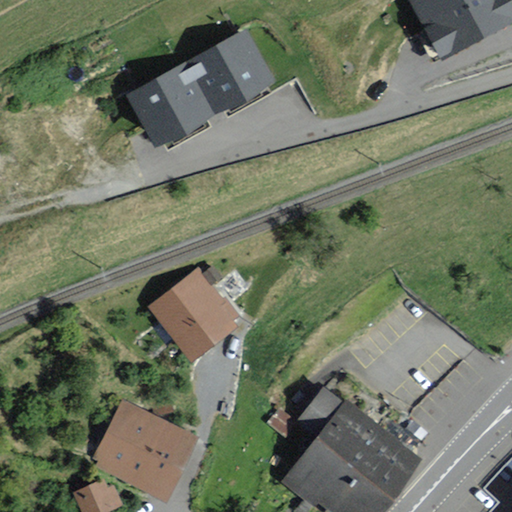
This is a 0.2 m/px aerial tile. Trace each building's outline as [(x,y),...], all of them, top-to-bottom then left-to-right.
[(511,0),(409,0),(443,60),(511,21),(511,0)] [(246,26),(125,93),(155,146),(276,78),(246,26)] [(206,271),(201,264),(151,302),(196,361),(247,324),(217,284),(226,277),(216,263),(206,271)] [(320,435),(358,463),(330,501),(344,511),(374,511),(416,456),(326,389),(302,421),(320,435)] [(199,436),(121,400),(92,463),(170,499),(199,436)] [(330,501),(358,463),(320,435),(292,473),(330,501)] [(106,477),(72,492),(80,511),(104,511),(119,505),(106,477)]
